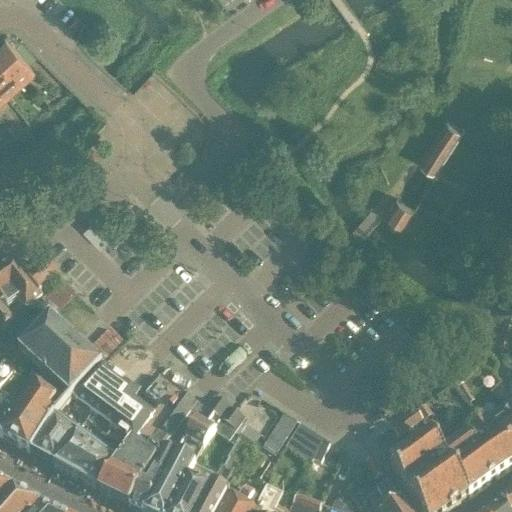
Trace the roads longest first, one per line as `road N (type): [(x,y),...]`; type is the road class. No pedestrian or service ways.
road 1 (residential): [(163,209),(226,145),(225,117),(197,87),(197,56),(267,0)]
road 2 (residential): [(333,380),(163,209)]
road 3 (residential): [(129,172),(132,124),(30,22),(0,22)]
road 4 (residential): [(333,380),(412,511)]
